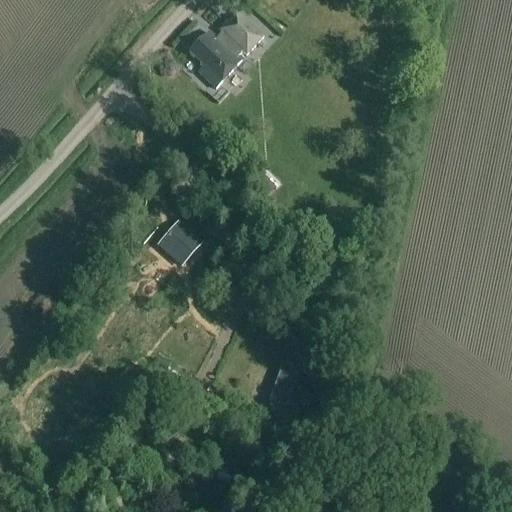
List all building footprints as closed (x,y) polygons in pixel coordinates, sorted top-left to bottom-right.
[(217,33),(220,36),(217,39),(211,33),(190,56),(204,69),(199,75),(216,90),(242,62),(239,59),(242,55),(247,59),(265,40),(238,16),(229,26),(226,24),(217,33)] [(275,191),(254,170),(244,180),(264,201),(275,191)] [(178,227),(159,248),(181,268),(200,246),(178,227)] [(329,273),(335,285),(353,275),(346,263),(329,273)] [(269,404),(284,410),(300,371),(285,365),(269,404)] [(158,374),(152,384),(161,390),(167,380),(158,374)] [(104,483),(114,492),(123,481),(113,473),(104,483)] [(310,495),(316,483),(305,478),(299,489),(310,495)]
